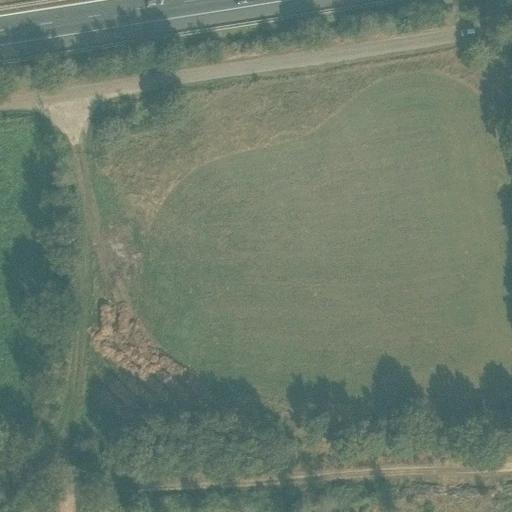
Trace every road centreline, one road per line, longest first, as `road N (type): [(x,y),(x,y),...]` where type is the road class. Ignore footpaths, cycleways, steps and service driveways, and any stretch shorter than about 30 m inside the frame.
road 1 (unclassified): [(0,106),(511,27)]
road 2 (track): [(63,478),(159,484),(511,465)]
road 3 (track): [(53,461),(78,373),(86,253),(85,189),(67,96)]
road 4 (motorway): [(0,31),(200,0)]
